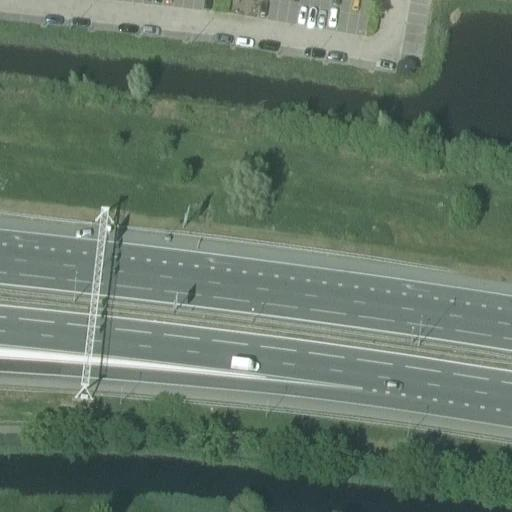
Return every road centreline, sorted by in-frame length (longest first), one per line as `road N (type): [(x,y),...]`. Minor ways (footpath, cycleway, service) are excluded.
road 1 (motorway): [(511,333),(0,267)]
road 2 (motorway): [(0,324),(373,367)]
road 3 (motorway): [(0,364),(373,367)]
road 4 (motorway): [(373,367),(511,391)]
